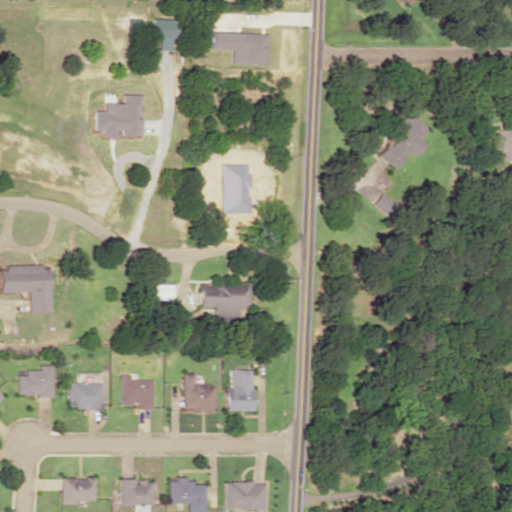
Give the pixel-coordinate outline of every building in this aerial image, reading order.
[(150,37),(157,37),(157,48),(171,48),(171,18),(151,18),(150,37)] [(375,155),(391,168),(406,150),(412,156),(422,144),(415,138),(424,128),(404,113),(385,136),(388,139),(375,155)] [(485,158),(511,158),(511,140),(511,141),(496,140),(496,141),(486,140),(485,158)] [(46,264),(0,265),(0,291),(25,290),(26,312),(48,311),(46,264)] [(248,282),(212,282),(212,284),(198,284),(198,305),(211,305),(211,318),(236,318),(236,306),(248,306),(248,282)] [(169,299),(170,284),(152,283),(151,299),(169,299)] [(50,394),(50,364),(37,364),(37,369),(24,369),(24,374),(15,374),(15,395),(50,394)] [(250,409),(249,368),(228,368),(228,386),(222,386),(223,410),(250,409)] [(180,408),(212,409),(212,383),(191,383),(192,372),(180,372),(180,408)] [(117,403),(134,404),(134,408),(150,409),(151,379),(128,378),(129,374),(118,373),(117,403)] [(99,382),(67,381),(66,408),(99,409),(99,382)] [(511,398),(502,399),(503,422),(509,422),(509,439),(511,439),(511,383),(511,384),(511,388),(511,398)] [(57,501),(91,502),(91,477),(57,476),(57,501)] [(183,502),(183,511),(201,511),(202,483),(189,483),(189,478),(165,477),(164,502),(183,502)] [(142,511),(143,504),(148,504),(148,478),(116,478),(116,505),(128,505),(127,511),(142,511)] [(221,480),(220,508),(262,509),(263,482),(221,480)]
